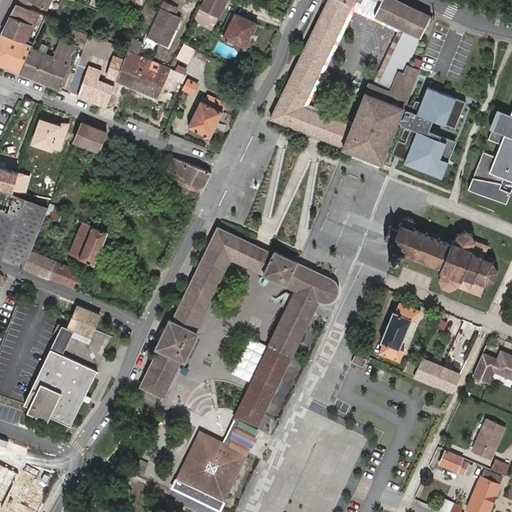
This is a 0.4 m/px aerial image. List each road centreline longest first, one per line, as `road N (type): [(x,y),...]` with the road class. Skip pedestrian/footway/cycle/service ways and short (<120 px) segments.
road 1 (residential): [(0,72),(230,169)]
road 2 (residential): [(230,169),(308,0)]
road 3 (residential): [(143,326),(230,169)]
road 4 (residential): [(143,326),(0,267)]
road 5 (residential): [(77,453),(122,384),(143,326)]
